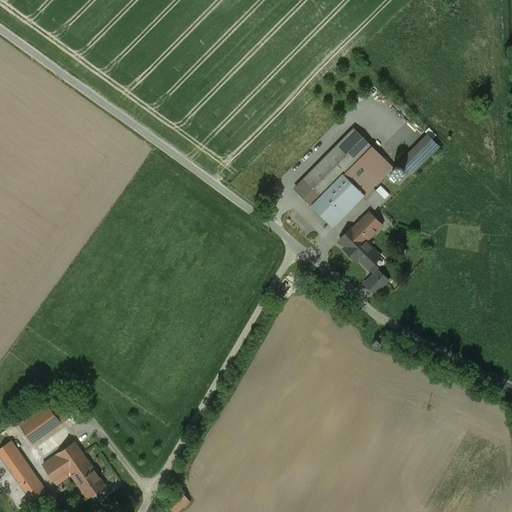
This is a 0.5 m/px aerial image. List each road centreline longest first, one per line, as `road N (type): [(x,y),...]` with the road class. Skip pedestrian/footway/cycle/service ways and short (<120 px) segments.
road 1 (unclassified): [(0,30),(297,245)]
road 2 (unclassified): [(297,245),(142,511)]
road 3 (unclassified): [(297,245),(374,314),(511,388)]
